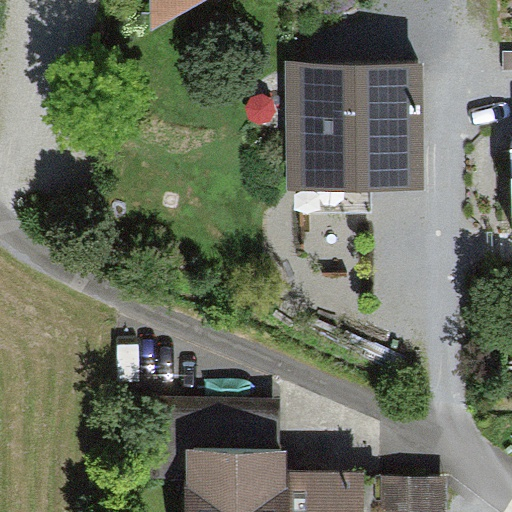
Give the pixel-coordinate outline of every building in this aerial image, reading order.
[(172,0),(151,0),(152,15),(172,0)] [(435,57),(299,64),(304,165),(439,158),(435,57)] [(511,110),(498,111),(503,231),(511,230),(511,110)] [(186,511),(289,511),(289,454),(289,427),(281,427),(281,389),(152,389),(152,469),(187,469),(186,511)] [(447,511),(448,468),(365,467),(365,455),(289,454),(289,511),(447,511)]
